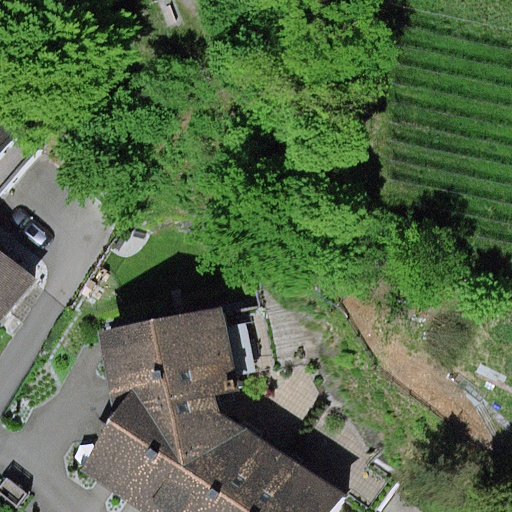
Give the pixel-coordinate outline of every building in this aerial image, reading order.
[(0,198),(37,155),(18,138),(24,131),(0,110),(0,198)] [(0,319),(3,322),(38,280),(0,248),(0,319)] [(226,308),(103,334),(120,416),(176,404),(243,390),(236,356),(226,308)] [(148,511),(235,511),(280,448),(250,431),(243,390),(176,404),(183,461),(148,511)] [(148,511),(183,461),(176,404),(120,416),(82,472),(142,511),(148,511)] [(235,511),(338,511),(350,496),(280,448),(235,511)]
